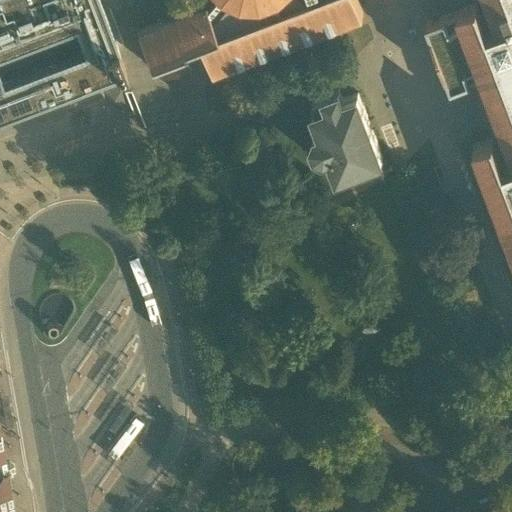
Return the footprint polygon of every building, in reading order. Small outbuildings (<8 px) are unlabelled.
[(0,0),(0,110),(114,67),(116,71),(125,70),(115,43),(116,42),(102,5),(97,7),(94,0),(0,0)] [(278,0),(269,5),(247,7),(227,0),(212,0),(210,2),(209,0),(204,0),(135,27),(134,27),(147,61),(156,57),(202,40),(214,71),(239,61),(241,65),(250,61),(248,58),(262,53),(263,56),(272,53),(271,49),(284,44),(286,48),(294,44),(293,41),(307,35),(308,39),(317,36),(315,32),(329,27),(331,31),(339,27),(338,23),(363,14),(357,0),(278,0)] [(511,0),(488,0),(498,25),(487,29),(477,2),(444,15),(469,80),(482,74),(511,153),(511,161),(504,165),(493,137),(473,145),(511,246),(511,0)] [(451,86),(469,80),(444,15),(426,21),(451,86)] [(330,154),(338,175),(382,158),(383,158),(359,93),(344,98),(340,88),(314,98),(318,108),(313,110),(321,131),(316,133),(312,142),(316,152),(325,156),(330,154)] [(8,511),(2,473),(1,467),(0,461),(0,511),(8,511)] [(4,462),(1,467),(2,473),(6,475),(11,475),(15,470),(14,465),(9,462),(4,462)]
